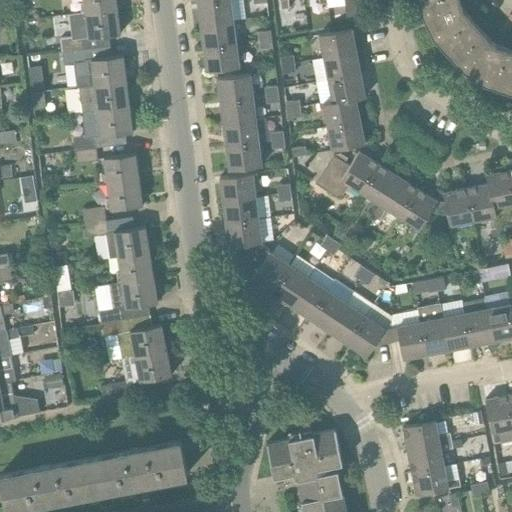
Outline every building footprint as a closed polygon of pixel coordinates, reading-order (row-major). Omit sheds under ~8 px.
[(85,12),(118,7),(116,0),(82,0),(83,2),(81,3),(82,11),(85,11),(85,12)] [(201,25),(233,21),(230,0),(219,0),(198,3),(201,25)] [(288,0),(280,0),(282,9),(290,8),(288,0)] [(344,0),(347,16),(363,14),(361,0),(344,0)] [(447,53),(477,27),(463,10),(461,5),(459,0),(418,0),(421,13),(433,38),(447,53)] [(85,12),(88,38),(121,34),(118,7),(85,12)] [(204,48),(236,43),(233,21),(201,25),(204,48)] [(484,85),(504,91),(511,66),(511,51),(496,46),(492,43),(477,27),(447,53),(461,69),(484,85)] [(324,60),(356,53),(351,28),(319,35),(324,60)] [(259,40),(273,39),(271,30),(258,32),(259,40)] [(62,52),(86,49),(84,36),(61,39),(62,52)] [(260,49),(274,47),(273,39),(259,40),(260,49)] [(236,43),(204,48),(207,71),(239,67),(236,43)] [(64,64),(87,62),(86,49),(62,52),(64,64)] [(328,80),(360,73),(356,53),(324,60),(328,80)] [(281,65),(295,64),(294,55),(280,57),(281,65)] [(80,87),(127,81),(124,56),(91,60),(92,73),(76,75),(78,88),(80,87)] [(282,74),(296,72),(295,64),(281,65),(282,74)] [(221,101),(254,97),(251,73),(218,78),(221,101)] [(323,105),(355,99),(365,97),(360,73),(328,80),(332,101),(322,103),(323,105)] [(83,112),(130,106),(127,81),(80,87),(83,112)] [(266,95),(279,94),(278,85),(265,87),(266,95)] [(32,93),(34,110),(46,108),(44,92),(32,93)] [(267,104),(280,102),(279,94),(266,95),(267,104)] [(224,124),(257,120),(254,97),(221,101),(224,124)] [(327,127),(360,121),(355,99),(323,105),(327,127)] [(287,111),(301,109),(300,100),(286,102),(287,111)] [(130,106),(83,112),(86,136),(73,138),(75,150),(97,148),(95,137),(100,137),(133,132),(130,106)] [(288,119),(302,117),(301,109),(287,111),(288,119)] [(227,147),(260,143),(257,120),(224,124),(227,147)] [(327,127),(332,150),(364,144),(360,121),(327,127)] [(0,143),(16,142),(15,131),(0,132),(0,143)] [(271,141),(285,139),(284,131),(270,132),(271,141)] [(272,149),(286,147),(285,139),(271,141),(272,149)] [(229,170),(263,166),(260,143),(227,147),(229,170)] [(292,157),(306,155),(305,146),(291,148),(292,157)] [(77,163),(98,160),(97,148),(75,150),(77,163)] [(348,185),(361,193),(379,164),(359,152),(350,166),(334,155),(316,183),(340,199),(348,185)] [(107,183),(139,178),(136,153),(103,158),(107,183)] [(367,210),(374,215),(398,177),(379,164),(361,193),(373,201),(367,210)] [(502,206),(511,203),(511,179),(510,170),(486,175),(488,184),(487,184),(496,229),(499,228),(497,219),(505,217),(502,206)] [(224,201),(257,196),(254,173),(221,177),(224,201)] [(387,209),(399,217),(417,189),(398,177),(374,215),(380,219),(387,209)] [(107,183),(110,209),(143,205),(139,178),(107,183)] [(278,194),(292,192),(291,183),(277,185),(278,194)] [(491,230),(496,229),(487,184),(467,188),(473,221),(489,218),(491,230)] [(458,224),(473,221),(467,188),(443,193),(452,238),(460,236),(458,224)] [(406,235),(413,239),(437,201),(417,189),(399,217),(412,226),(406,235)] [(279,202),(293,200),(292,192),(278,194),(279,202)] [(226,223),(260,219),(257,196),(224,201),(226,223)] [(85,223),(106,220),(104,206),(83,210),(85,223)] [(117,257),(149,252),(145,225),(133,227),(131,217),(106,220),(85,223),(87,237),(106,234),(110,258),(117,257)] [(254,254),(264,244),(262,243),(260,219),(226,223),(229,247),(245,245),(254,254)] [(320,246),(327,250),(335,239),(327,234),(320,246)] [(327,250),(334,255),(342,244),(335,239),(327,250)] [(252,279),(272,292),(291,265),(270,251),(264,244),(254,254),(263,263),(252,279)] [(121,282),(153,277),(149,252),(117,257),(120,273),(117,273),(118,282),(121,281),(121,282)] [(0,268),(10,267),(7,254),(0,254),(0,268)] [(511,269),(510,262),(488,268),(491,278),(511,272),(511,269)] [(58,291),(71,290),(67,265),(54,267),(58,291)] [(272,292),(291,305),(309,277),(291,265),(272,292)] [(354,276),(361,281),(369,270),(362,265),(354,276)] [(0,282),(12,281),(10,267),(0,268),(0,282)] [(482,282),(491,281),(488,267),(479,269),(482,282)] [(474,284),(482,282),(479,269),(471,271),(474,284)] [(361,281),(368,286),(376,274),(369,270),(361,281)] [(438,291),(446,290),(443,276),(435,278),(438,291)] [(101,324),(149,315),(147,304),(157,302),(153,277),(121,282),(124,298),(121,298),(122,307),(98,311),(101,324)] [(291,305),(309,317),(328,290),(309,277),(291,305)] [(429,293),(438,291),(435,278),(426,280),(429,293)] [(309,317),(328,330),(347,302),(328,290),(309,317)] [(328,330),(347,343),(366,315),(347,302),(328,330)] [(487,308),(493,341),(511,336),(511,312),(510,303),(487,308)] [(0,306),(1,315),(14,313),(13,304),(0,306)] [(471,345),(493,341),(487,308),(465,312),(471,345)] [(449,349),(471,345),(465,312),(443,316),(449,349)] [(121,359),(166,349),(161,324),(151,326),(149,315),(101,324),(103,337),(117,334),(121,359)] [(374,346),(400,340),(397,325),(386,328),(366,315),(347,343),(367,356),(374,346)] [(427,354),(449,349),(443,316),(420,321),(427,354)] [(403,359),(427,354),(420,321),(397,325),(400,340),(403,359)] [(0,357),(11,356),(9,339),(34,335),(32,326),(0,332),(0,357)] [(101,386),(103,400),(137,394),(134,382),(171,375),(166,349),(121,359),(126,381),(101,386)] [(0,383),(11,381),(16,381),(11,356),(0,357),(0,383)] [(11,381),(0,383),(0,420),(18,417),(11,381)] [(500,431),(511,428),(511,413),(508,395),(485,400),(494,444),(502,442),(500,431)] [(407,450),(452,441),(450,433),(438,435),(435,420),(403,426),(407,450)] [(346,511),(337,464),(342,463),(335,429),(267,443),(274,477),(297,472),(304,511),(346,511)] [(97,492),(142,483),(188,474),(181,440),(90,458),(97,492)] [(412,471),(445,465),(442,451),(453,449),(452,441),(407,450),(412,471)] [(0,476),(6,509),(97,492),(90,458),(0,475),(0,476)] [(416,495),(461,487),(459,479),(448,481),(445,465),(412,471),(416,495)] [(482,496),(490,494),(487,481),(479,482),(482,496)] [(473,498),(482,496),(479,482),(471,484),(473,498)] [(452,508),(460,507),(458,493),(449,495),(452,508)]
